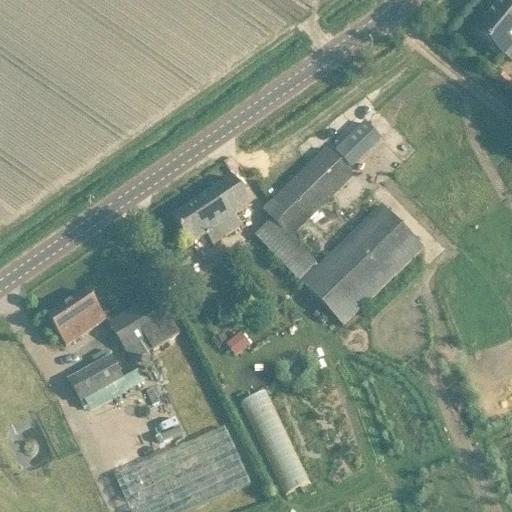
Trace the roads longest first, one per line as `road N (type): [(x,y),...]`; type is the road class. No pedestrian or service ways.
road 1 (tertiary): [(0,287),(404,0)]
road 2 (track): [(511,119),(381,18)]
